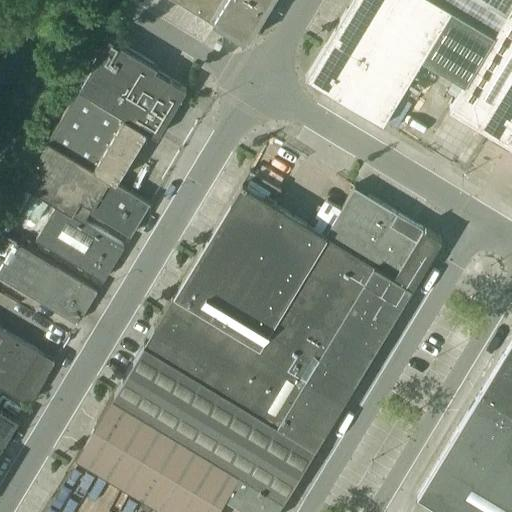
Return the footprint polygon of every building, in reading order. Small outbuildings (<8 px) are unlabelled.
[(180,0),(247,40),(271,0),(180,0)] [(494,33),(439,0),(350,0),(305,75),(382,122),(422,57),(464,82),(494,33)] [(511,0),(486,0),(507,13),(511,3),(511,0)] [(511,3),(507,13),(494,33),(464,82),(449,107),(511,144),(511,3)] [(186,87),(155,69),(157,65),(109,37),(78,88),(147,129),(157,135),(186,87)] [(147,129),(78,88),(47,139),(115,180),(147,129)] [(150,201),(115,181),(115,180),(47,139),(21,182),(36,191),(56,203),(72,213),(80,198),(91,205),(89,209),(130,233),(150,201)] [(253,511),(274,511),(411,287),(441,237),(354,184),(325,232),(273,201),(281,187),(250,168),(75,455),(162,508),(159,511),(215,511),(225,495),(253,511)] [(19,196),(7,216),(37,235),(36,237),(103,278),(124,244),(72,213),(56,203),(36,191),(29,202),(19,196)] [(97,288),(55,263),(0,229),(0,274),(77,321),(97,288)] [(0,383),(28,401),(54,359),(0,326),(0,383)] [(511,336),(497,361),(479,391),(511,411),(511,336)] [(511,511),(511,411),(479,391),(417,493),(447,511),(511,511)] [(0,449),(19,419),(1,408),(0,407),(0,449)]
